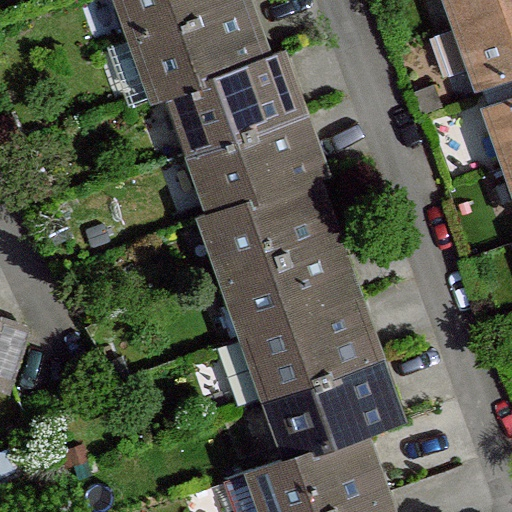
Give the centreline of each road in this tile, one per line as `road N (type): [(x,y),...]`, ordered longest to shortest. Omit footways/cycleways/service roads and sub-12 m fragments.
road 1 (residential): [(511,464),(352,0)]
road 2 (residential): [(0,194),(86,381)]
